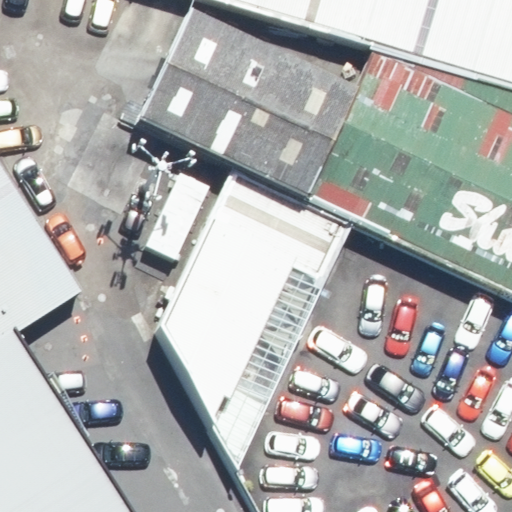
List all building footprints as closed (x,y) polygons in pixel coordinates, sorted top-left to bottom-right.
[(511,0),(189,0),(368,53),(511,95),(511,0)] [(511,304),(511,95),(368,53),(350,93),(185,15),(131,128),(229,173),(350,229),(511,304)] [(233,479),(350,229),(229,173),(153,336),(233,479)] [(0,346),(7,342),(77,298),(0,179),(0,346)] [(116,511),(7,342),(0,346),(0,511),(116,511)]
